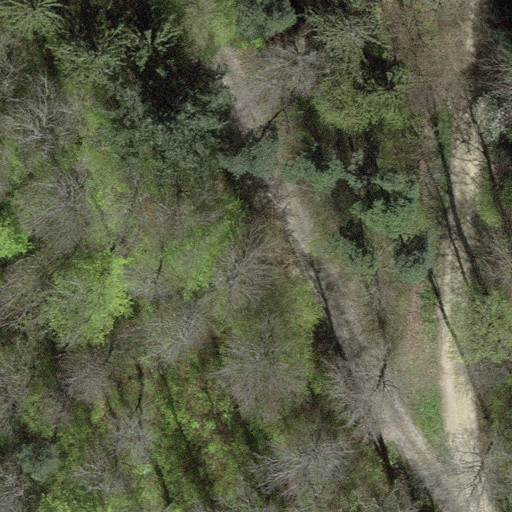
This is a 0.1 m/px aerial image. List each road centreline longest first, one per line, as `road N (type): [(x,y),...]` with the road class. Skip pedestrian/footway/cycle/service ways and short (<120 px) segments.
road 1 (track): [(453,511),(414,463),(201,0)]
road 2 (track): [(486,511),(460,311),(487,0)]
